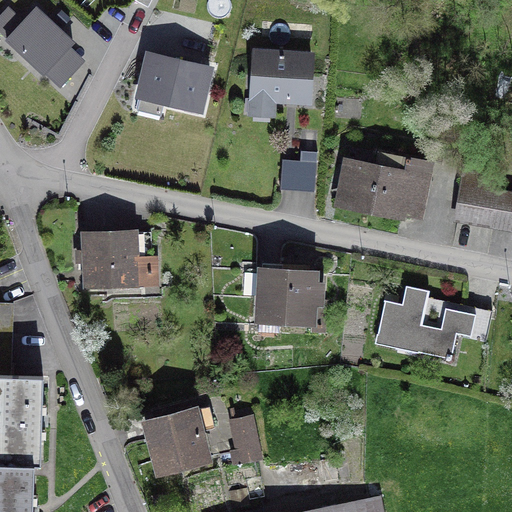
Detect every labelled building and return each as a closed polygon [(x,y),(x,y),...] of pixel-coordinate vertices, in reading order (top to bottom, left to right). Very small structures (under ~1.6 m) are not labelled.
[(54,63),(73,42),(36,7),(6,39),(44,73),(45,72),(60,86),(68,76),(54,63)] [(255,51),(252,97),(308,101),(311,55),(255,51)] [(200,110),(210,68),(149,54),(139,95),(200,110)] [(426,192),(432,164),(377,152),(374,169),(353,164),(345,202),(418,217),(424,191),(426,192)] [(492,224),(498,192),(463,186),(458,218),(492,224)] [(511,194),(498,192),(492,224),(511,227),(511,194)] [(84,234),(86,284),(152,281),(151,231),(84,234)] [(260,295),(259,318),(311,321),(310,328),(322,328),(324,302),(321,302),(323,265),(313,265),(313,272),(262,269),(262,273),(245,272),(244,294),(260,295)] [(486,341),(492,311),(476,307),(475,313),(426,303),(429,290),(406,285),(402,303),(384,299),(378,334),(419,342),(417,351),(446,357),(446,358),(450,359),(456,332),(470,335),(470,338),(486,341)] [(0,373),(11,374),(13,302),(0,301),(0,373)] [(0,462),(34,464),(40,464),(43,375),(11,374),(0,373),(0,462)] [(160,470),(206,457),(199,430),(215,427),(209,405),(147,421),(160,470)] [(236,462),(258,458),(250,416),(233,420),(239,450),(234,451),(236,462)] [(32,511),(34,464),(0,462),(0,511),(32,511)] [(232,508),(250,504),(247,487),(228,490),(232,508)] [(379,511),(377,500),(314,511),(379,511)]
